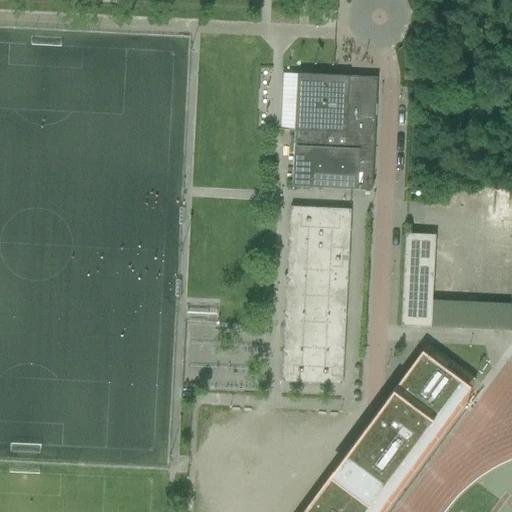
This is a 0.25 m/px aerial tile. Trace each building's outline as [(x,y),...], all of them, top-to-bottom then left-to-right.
[(290,188),(371,191),(376,79),(296,75),(290,188)] [(419,190),(418,200),(443,201),(443,191),(419,190)] [(281,383),(341,386),(349,210),(289,207),(281,383)] [(399,327),(430,328),(435,236),(404,235),(399,327)] [(376,511),(421,452),(412,446),(429,424),(437,430),(475,379),(426,344),(387,396),(375,413),(301,511),(376,511)]
